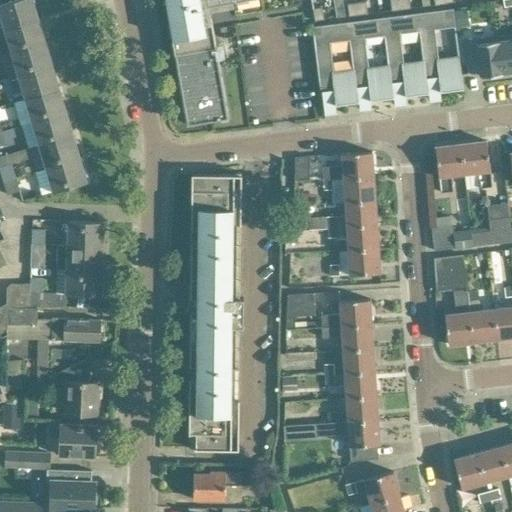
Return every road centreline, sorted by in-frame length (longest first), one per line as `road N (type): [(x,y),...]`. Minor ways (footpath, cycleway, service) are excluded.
road 1 (residential): [(140,511),(153,211)]
road 2 (residential): [(406,125),(426,385)]
road 3 (residential): [(155,154),(406,125)]
road 4 (residential): [(155,154),(121,0)]
road 5 (residential): [(4,211),(153,211)]
road 6 (residential): [(426,385),(444,511)]
